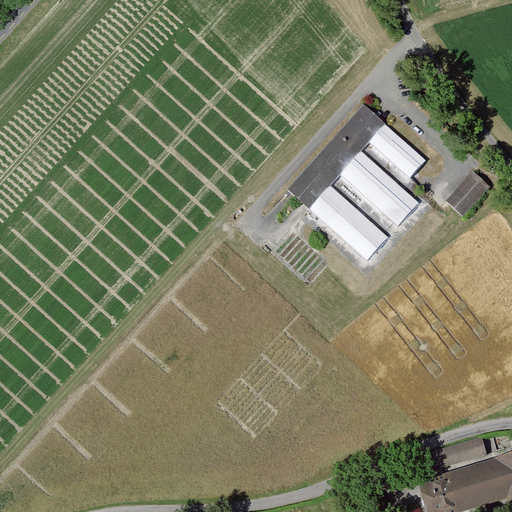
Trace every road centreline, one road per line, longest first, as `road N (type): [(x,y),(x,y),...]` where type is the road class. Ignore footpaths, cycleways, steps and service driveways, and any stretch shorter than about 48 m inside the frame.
road 1 (residential): [(511,424),(282,500),(129,511)]
road 2 (unclassified): [(396,0),(443,84),(511,170)]
